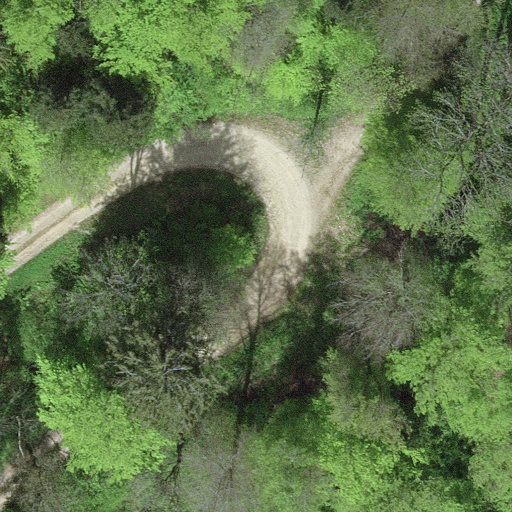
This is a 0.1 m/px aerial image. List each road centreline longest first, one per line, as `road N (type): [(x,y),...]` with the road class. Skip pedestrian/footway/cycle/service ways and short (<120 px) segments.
road 1 (track): [(0,279),(137,192),(213,155),(262,151),(311,179),(319,218),(292,262),(232,320),(0,500)]
road 2 (track): [(489,0),(311,179)]
